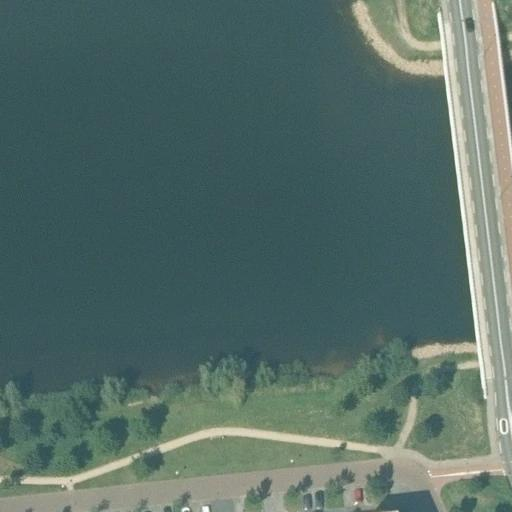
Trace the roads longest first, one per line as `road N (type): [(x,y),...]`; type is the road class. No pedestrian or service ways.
road 1 (residential): [(0,509),(405,471),(433,511)]
road 2 (tertiary): [(462,7),(506,381)]
